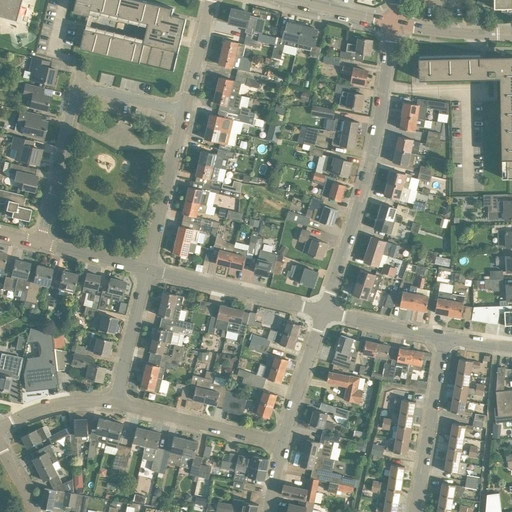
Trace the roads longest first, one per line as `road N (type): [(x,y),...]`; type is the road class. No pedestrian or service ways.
road 1 (residential): [(322,311),(370,157),(393,24)]
road 2 (residential): [(184,114),(96,90),(81,94),(40,241)]
road 3 (unclassified): [(322,311),(146,267)]
road 4 (unclassified): [(416,511),(446,340)]
road 5 (unclassified): [(281,442),(115,400)]
road 6 (residential): [(146,267),(184,114)]
road 7 (unclassified): [(281,442),(322,311)]
road 8 (unclassified): [(115,400),(146,267)]
road 9 (unclassified): [(446,340),(322,311)]
road 10 (unclassified): [(0,429),(36,410),(115,400)]
